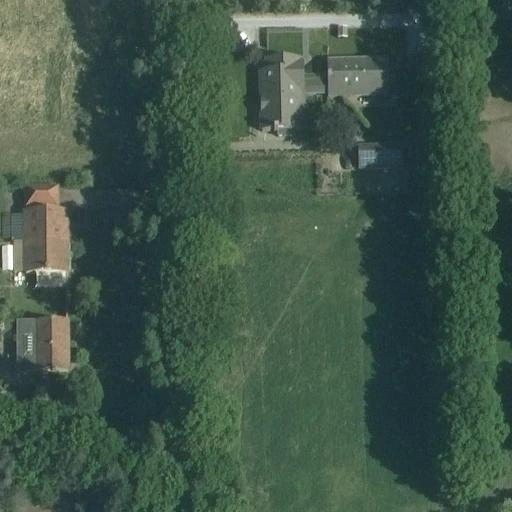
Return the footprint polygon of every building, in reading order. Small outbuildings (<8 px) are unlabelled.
[(266,73),(260,73),(261,103),(262,131),(262,133),(277,132),(277,138),(294,138),(294,132),(300,132),(298,84),(327,83),(327,78),(303,79),(303,65),(298,65),(298,61),(266,61),(266,73)] [(347,63),(327,64),(327,78),(327,83),(328,97),(328,98),(388,97),(387,63),(347,63)] [(401,150),(359,151),(360,170),(401,169),(401,150)] [(57,189),(25,189),(25,209),(57,209),(57,189)] [(26,215),(26,244),(66,243),(66,214),(26,215)] [(26,244),(27,275),(38,275),(38,288),(66,288),(66,274),(67,274),(66,243),(26,244)] [(17,374),(67,374),(67,324),(17,324),(17,374)] [(0,364),(15,365),(16,349),(0,348),(0,364)]
